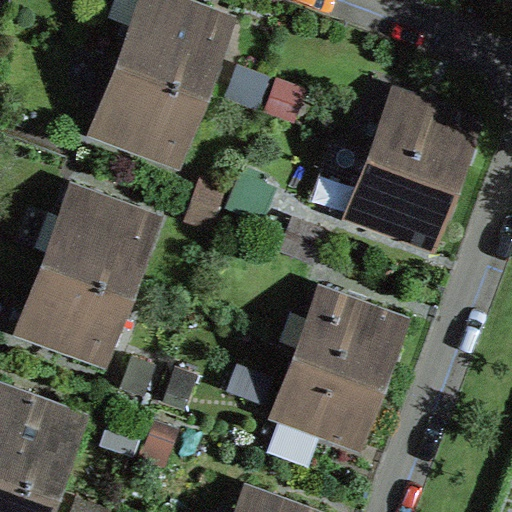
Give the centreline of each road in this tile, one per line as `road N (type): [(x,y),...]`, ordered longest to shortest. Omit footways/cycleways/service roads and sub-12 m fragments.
road 1 (residential): [(377,511),(511,137)]
road 2 (residential): [(367,0),(511,54)]
